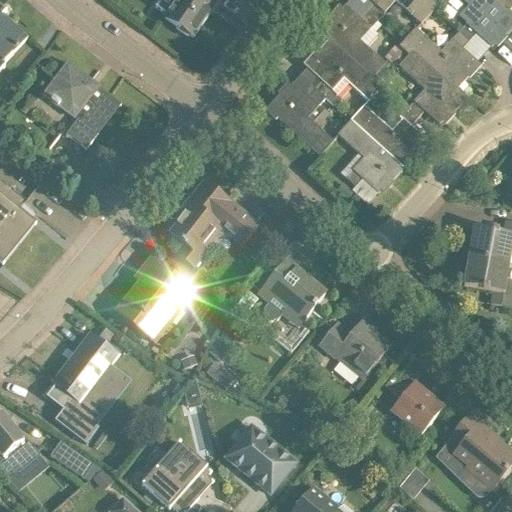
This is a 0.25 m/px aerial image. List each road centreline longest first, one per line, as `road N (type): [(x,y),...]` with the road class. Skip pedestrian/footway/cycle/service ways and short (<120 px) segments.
road 1 (residential): [(0,350),(207,114)]
road 2 (residential): [(370,254),(207,114)]
road 3 (residential): [(511,118),(496,123),(370,254)]
road 4 (residential): [(511,386),(370,254)]
road 5 (residential): [(207,114),(63,0)]
road 6 (residential): [(207,114),(295,0)]
